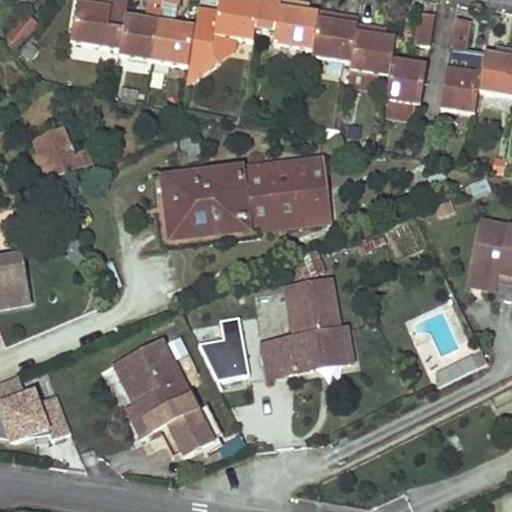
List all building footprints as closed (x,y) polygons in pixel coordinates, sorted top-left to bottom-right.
[(112,0),(110,10),(77,3),(71,44),(119,52),(125,17),(128,3),(114,0),(112,0)] [(239,0),(239,2),(225,0),(220,0),(214,37),(252,44),(254,31),(259,0),(239,0)] [(291,2),(280,0),(259,0),(254,31),(274,34),(273,47),(312,52),(318,20),(318,14),(291,9),(291,2)] [(435,16),(420,13),(414,45),(429,47),(435,16)] [(336,23),(318,20),(312,52),(311,58),(350,63),(355,26),(357,18),(338,15),(336,23)] [(147,21),(125,17),(119,52),(119,59),(153,63),(160,23),(147,21)] [(18,51),(38,26),(27,18),(7,43),(18,51)] [(470,22),(455,20),(449,51),(465,54),(470,22)] [(172,25),(160,23),(153,63),(187,69),(194,28),(172,25)] [(377,29),(355,26),(350,63),(350,70),(389,77),(392,61),(396,39),(377,36),(377,29)] [(502,57),(484,53),(480,76),(478,94),(511,99),(511,50),(504,49),(502,57)] [(408,63),(392,61),(389,77),(385,101),(419,107),(426,67),(408,63)] [(465,73),(446,69),(440,111),(474,116),(478,94),(480,76),(465,73)] [(61,129),(33,142),(38,154),(34,156),(40,170),(44,168),(50,182),(91,164),(85,150),(72,155),(61,129)] [(351,130),(349,142),(360,143),(362,132),(351,130)] [(339,145),(340,134),(327,132),(325,143),(339,145)] [(321,160),(162,182),(170,243),(259,232),(328,223),(321,160)] [(493,176),(504,178),(507,163),(496,161),(493,176)] [(430,188),(446,189),(446,178),(430,178),(430,188)] [(152,183),(160,253),(259,239),(259,232),(170,243),(162,182),(152,183)] [(486,182),(471,188),(476,201),(491,194),(486,182)] [(511,230),(508,230),(500,276),(511,278),(511,230)] [(310,279),(326,273),(318,255),(303,260),(310,279)] [(0,303),(26,299),(24,285),(11,276),(9,264),(2,260),(0,260),(0,303)] [(332,284),(288,291),(295,341),(264,346),(270,378),(295,374),(313,371),(311,355),(323,354),(324,363),(351,358),(347,332),(339,332),(332,284)] [(0,303),(0,316),(28,311),(26,299),(0,303)] [(203,348),(211,387),(250,380),(238,322),(220,325),(223,344),(203,348)] [(163,341),(123,360),(144,402),(133,406),(126,409),(141,440),(167,428),(183,458),(215,444),(163,341)] [(323,354),(311,355),(313,371),(353,365),(351,358),(324,363),(323,354)] [(123,360),(112,366),(133,406),(144,402),(123,360)] [(29,440),(52,437),(54,442),(73,434),(59,397),(44,403),(39,389),(27,394),(20,377),(0,384),(0,439),(12,442),(13,446),(29,440)]
